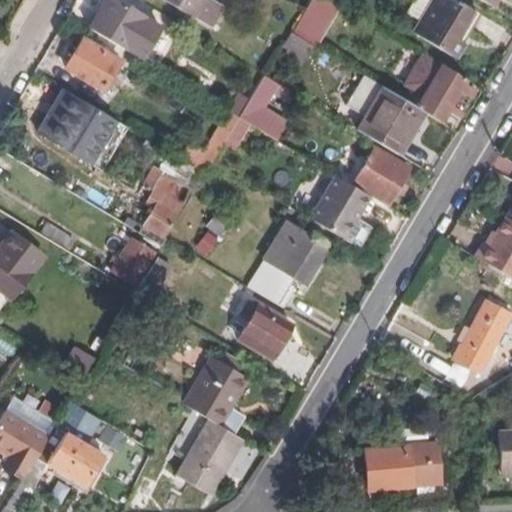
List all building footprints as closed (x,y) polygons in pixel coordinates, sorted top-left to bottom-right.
[(107,0),(90,29),(140,59),(160,28),(115,0),(107,0)] [(202,0),(161,0),(191,18),(202,0)] [(312,47),(339,3),(333,0),(306,0),(287,32),(312,47)] [(371,0),(371,1),(385,8),(389,0),(371,0)] [(419,20),(430,0),(411,0),(404,12),(419,20)] [(430,0),(419,20),(412,33),(452,56),(462,40),(454,35),(470,8),(455,0),(430,0)] [(355,13),(342,5),(336,14),(349,23),(355,13)] [(119,62),(83,41),(67,69),(102,91),(119,62)] [(472,90),(419,57),(403,83),(422,95),(420,99),(454,120),(472,90)] [(50,132),(73,94),(64,89),(38,131),(102,169),(128,127),(115,120),(92,157),(50,132)] [(395,153),(420,113),(380,89),(355,130),(395,153)] [(236,92),(226,110),(235,115),(245,97),(236,92)] [(115,120),(73,94),(50,132),(92,157),(115,120)] [(203,173),(237,117),(235,115),(226,110),(193,167),(203,173)] [(407,170),(374,149),(353,184),(386,204),(407,170)] [(141,222),(162,236),(190,189),(153,167),(143,182),(150,187),(147,194),(155,199),(141,222)] [(359,208),(367,196),(328,172),(302,215),(341,238),(353,218),(351,217),(356,208),(359,208)] [(195,212),(185,227),(211,246),(234,215),(222,207),(210,222),(195,212)] [(511,224),(508,222),(504,220),(486,249),(482,246),(472,263),(511,285),(511,224)] [(266,259),(302,281),(306,283),(328,247),(318,241),(308,235),(288,222),(266,259)] [(308,235),(318,241),(322,234),(311,229),(308,235)] [(152,252),(133,240),(113,272),(134,284),(152,252)] [(0,290),(10,298),(29,272),(16,261),(21,254),(3,241),(0,245),(0,290)] [(170,263),(160,257),(148,277),(153,280),(156,277),(160,279),(170,263)] [(302,281),(266,259),(250,283),(287,305),(302,281)] [(479,372),(508,314),(486,302),(472,328),(469,326),(452,359),(479,372)] [(289,326),(251,303),(246,311),(251,315),(236,340),(269,360),(289,326)] [(222,365),(236,373),(240,365),(226,357),(222,365)] [(208,421),(233,436),(244,418),(231,409),(248,380),(236,373),(222,365),(211,358),(188,395),(182,405),(208,421)] [(117,391),(102,383),(106,375),(94,367),(77,394),(90,402),(94,395),(110,404),(117,391)] [(45,437),(51,427),(54,423),(10,398),(2,410),(45,437)] [(116,453),(126,434),(72,405),(62,423),(116,453)] [(45,437),(2,410),(0,414),(0,452),(7,457),(4,463),(20,474),(25,468),(26,469),(33,457),(45,437)] [(233,436),(208,421),(175,476),(207,496),(240,440),(233,436)] [(100,456),(51,427),(45,437),(33,457),(81,486),(100,456)] [(511,431),(498,432),(499,466),(511,465),(511,431)] [(378,477),(436,473),(433,443),(377,447),(378,477)] [(436,486),(436,473),(378,477),(377,447),(362,448),(365,490),(436,486)] [(9,511),(18,511),(34,487),(20,479),(3,508),(9,511)]
